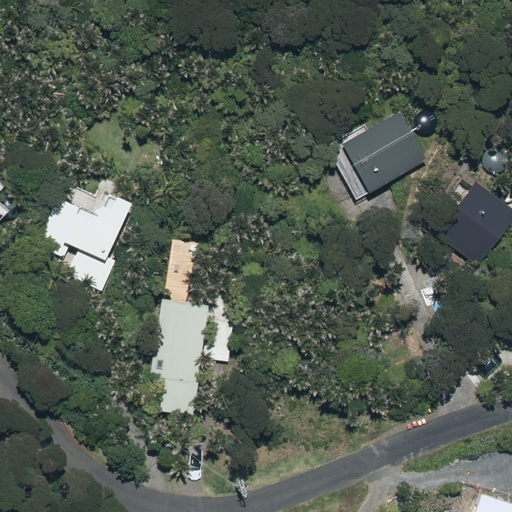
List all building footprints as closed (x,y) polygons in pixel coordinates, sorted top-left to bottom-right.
[(356,195),(416,162),(387,112),(328,144),(356,195)] [(476,265),(511,215),(511,208),(476,182),(436,236),(476,265)] [(107,252),(133,195),(110,185),(99,210),(58,193),(43,226),(77,241),(65,268),(102,285),(115,256),(107,252)] [(160,404),(195,409),(210,299),(164,292),(152,376),(164,378),(160,404)] [(511,503),(477,494),(471,511),(510,511),(511,508),(511,503)]
